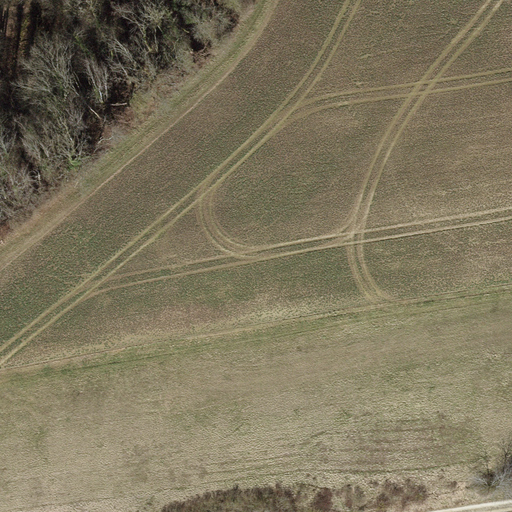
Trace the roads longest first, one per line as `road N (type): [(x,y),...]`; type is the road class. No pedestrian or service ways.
road 1 (track): [(511,292),(0,372)]
road 2 (track): [(0,251),(231,43),(256,0)]
